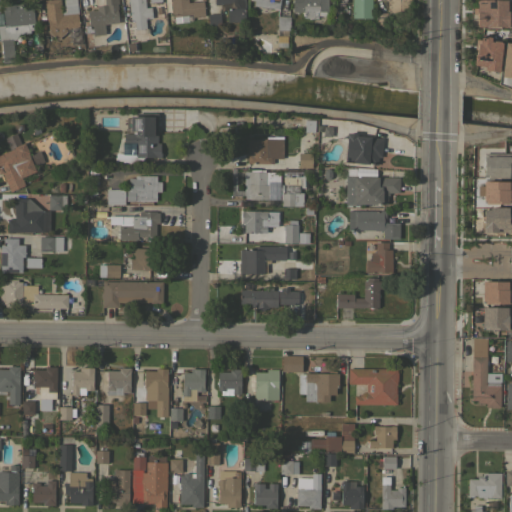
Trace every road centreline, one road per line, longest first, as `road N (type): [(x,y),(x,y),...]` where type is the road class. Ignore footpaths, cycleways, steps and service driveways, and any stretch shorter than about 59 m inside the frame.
road 1 (residential): [(0,332),(436,338)]
road 2 (tertiary): [(437,0),(437,261)]
road 3 (tertiary): [(437,261),(434,511)]
road 4 (residential): [(199,161),(198,336)]
